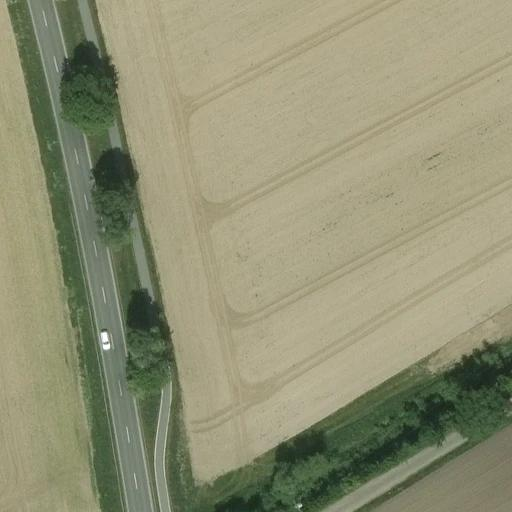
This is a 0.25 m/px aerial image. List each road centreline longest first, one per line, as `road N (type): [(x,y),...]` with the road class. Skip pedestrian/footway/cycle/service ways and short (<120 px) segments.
road 1 (secondary): [(139,511),(96,255),(39,0)]
road 2 (unclassified): [(339,511),(511,407)]
